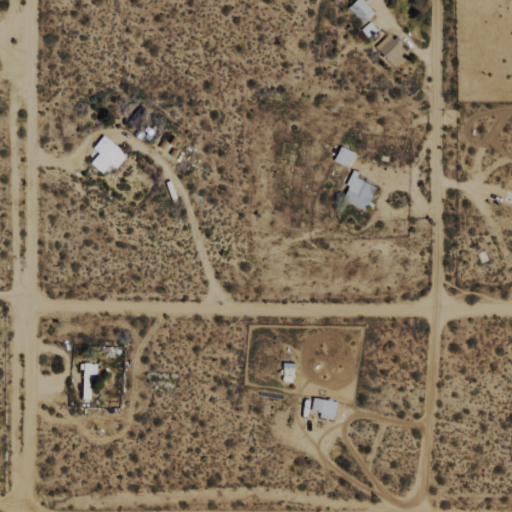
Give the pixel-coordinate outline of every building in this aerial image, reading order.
[(360,22),(371,11),(359,0),(350,0),(344,7),(360,22)] [(405,54),(383,33),(370,46),(393,67),(405,54)] [(90,148),(96,152),(87,163),(99,173),(107,163),(113,168),(124,154),(100,135),(90,148)] [(345,167),(352,153),(337,146),(330,160),(345,167)] [(373,186),(350,174),(338,198),(361,210),(373,186)] [(78,398),(89,399),(90,363),(79,363),(78,398)] [(307,410),(317,412),(316,416),(330,420),(334,402),(311,396),(307,410)]
